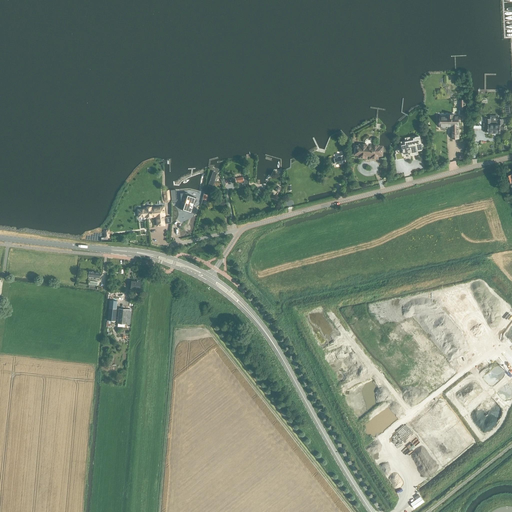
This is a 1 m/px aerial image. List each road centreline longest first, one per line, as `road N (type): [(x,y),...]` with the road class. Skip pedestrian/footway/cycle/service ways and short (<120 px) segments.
road 1 (tertiary): [(240,232),(511,158)]
road 2 (secondary): [(371,511),(277,350)]
